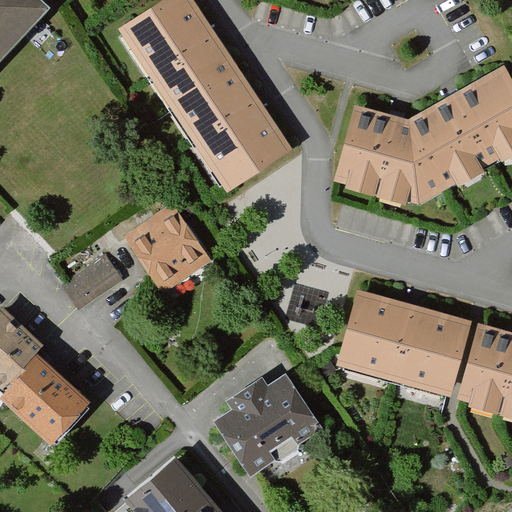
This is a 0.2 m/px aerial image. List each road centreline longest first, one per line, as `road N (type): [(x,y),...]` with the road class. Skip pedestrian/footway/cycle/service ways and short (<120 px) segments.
road 1 (residential): [(247,37),(319,144),(318,230),(336,245),(464,280)]
road 2 (residential): [(253,511),(132,368),(0,252)]
road 3 (residential): [(331,58),(420,5),(454,63),(419,83)]
